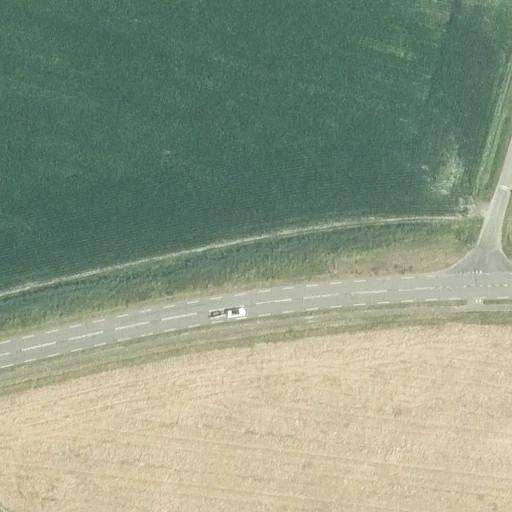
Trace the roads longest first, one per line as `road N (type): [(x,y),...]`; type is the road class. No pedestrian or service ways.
road 1 (tertiary): [(0,356),(263,303),(475,285)]
road 2 (unclassified): [(475,285),(511,162)]
